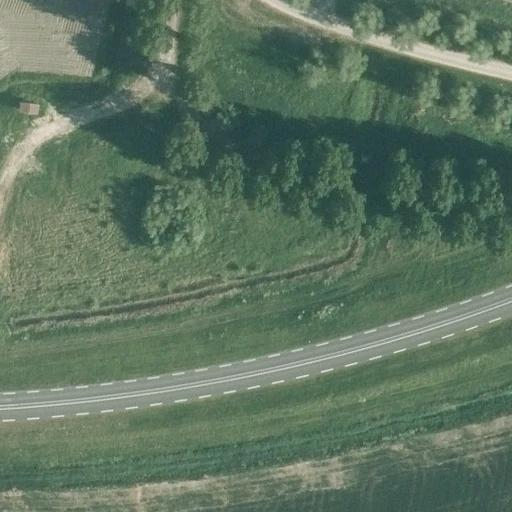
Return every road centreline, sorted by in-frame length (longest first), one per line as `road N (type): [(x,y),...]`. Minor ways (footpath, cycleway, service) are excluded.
road 1 (secondary): [(511,302),(304,368),(0,413)]
road 2 (track): [(174,0),(159,80),(130,106),(31,145),(16,158),(0,197)]
road 3 (unclassified): [(511,75),(273,0)]
road 4 (track): [(159,80),(222,147),(257,164),(331,178)]
